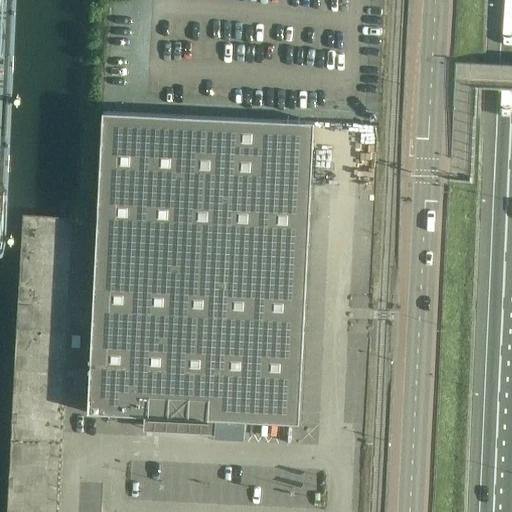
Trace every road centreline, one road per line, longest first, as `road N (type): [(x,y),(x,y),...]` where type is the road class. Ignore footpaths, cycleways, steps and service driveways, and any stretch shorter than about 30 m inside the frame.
road 1 (secondary): [(409,511),(433,0)]
road 2 (motorway): [(511,331),(501,511)]
